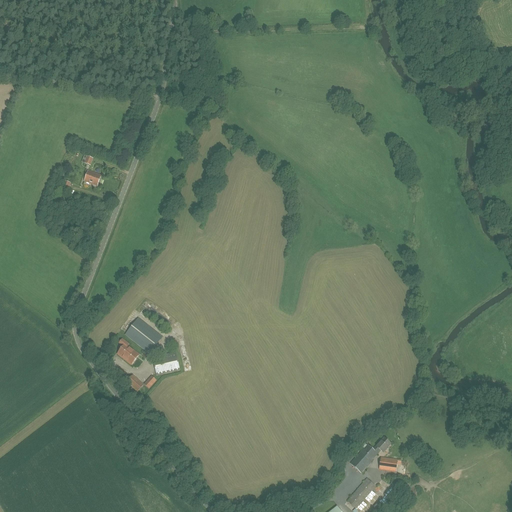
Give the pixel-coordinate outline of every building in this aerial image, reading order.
[(91,166),(94,159),(87,156),(84,163),(91,166)] [(101,176),(88,171),(84,181),(97,186),(101,176)] [(61,183),(63,184),(61,190),(68,192),(71,183),(64,181),(65,180),(63,179),(61,183)] [(163,337),(138,318),(125,335),(149,354),(163,337)] [(119,344),(123,347),(118,354),(131,365),(139,355),(126,345),(127,343),(122,340),(119,344)] [(156,375),(180,369),(176,352),(160,356),(161,361),(154,363),(156,375)] [(127,382),(137,392),(144,385),(133,376),(127,382)] [(152,377),(144,385),(149,389),(156,381),(152,377)] [(361,473),(377,454),(380,450),(383,453),(391,444),(384,438),(376,446),(373,450),(367,445),(351,464),(361,473)] [(401,461),(397,460),(381,458),(379,469),(396,471),(397,464),(401,465),(401,461)] [(367,479),(347,501),(356,509),(376,487),(367,479)]
